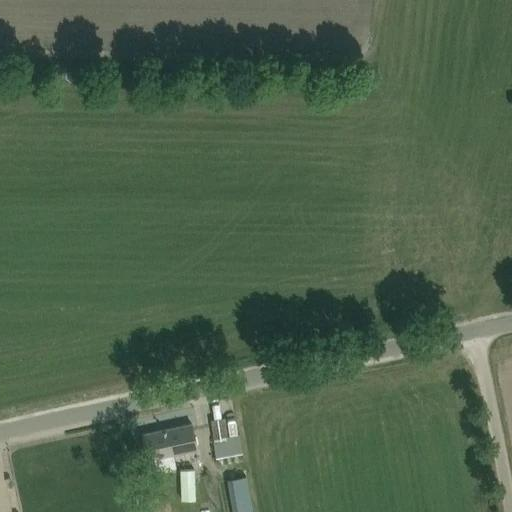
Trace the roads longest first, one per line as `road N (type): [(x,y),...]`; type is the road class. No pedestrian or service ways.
road 1 (unclassified): [(0,437),(511,324)]
road 2 (unknown): [(506,511),(472,333)]
